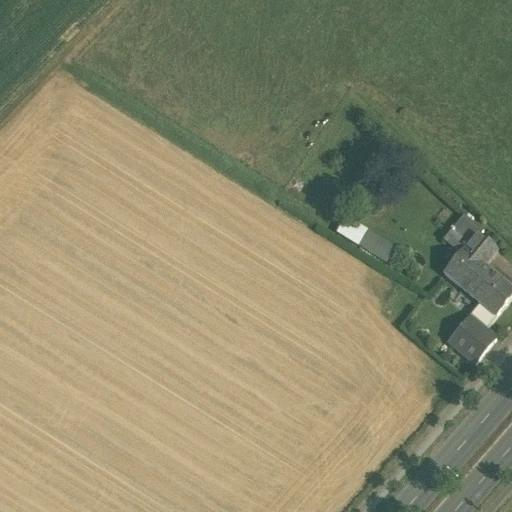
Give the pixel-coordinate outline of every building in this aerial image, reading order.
[(484,233),(465,217),(454,231),(472,247),(481,237),(482,237),(484,233)] [(395,251),(366,234),(358,247),(386,264),(395,251)] [(496,249),(482,237),(481,237),(472,247),(466,255),(481,268),(496,249)] [(466,255),(464,253),(445,277),(495,320),(511,299),(511,294),(481,268),(466,255)] [(469,320),(448,345),(476,367),(496,342),(469,320)]
